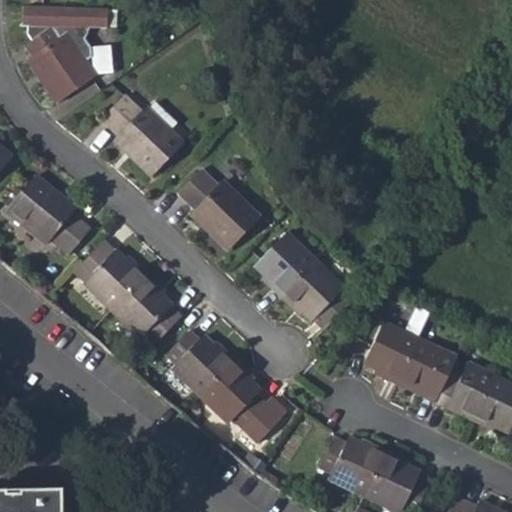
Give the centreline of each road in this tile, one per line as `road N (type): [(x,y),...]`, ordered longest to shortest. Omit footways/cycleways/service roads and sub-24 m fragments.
road 1 (residential): [(511,482),(348,403),(284,355),(25,115),(0,66)]
road 2 (residential): [(237,511),(0,321)]
